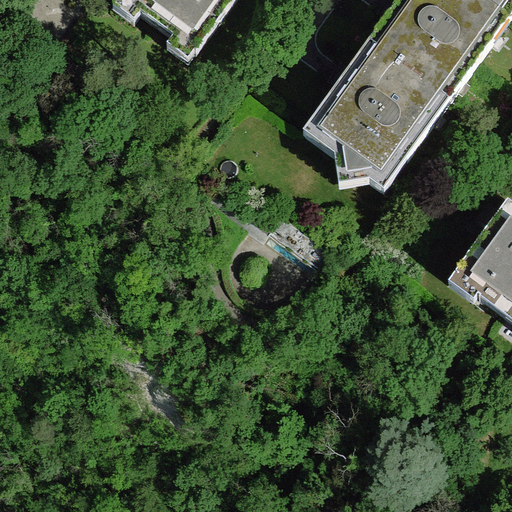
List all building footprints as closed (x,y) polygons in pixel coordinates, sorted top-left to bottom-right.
[(239,0),(121,0),(120,3),(197,59),(239,0)] [(480,66),(511,24),(477,0),(404,0),(370,47),(451,105),(480,66)] [(511,0),(477,0),(511,24),(511,21),(511,0)] [(451,105),(370,47),(306,137),(335,160),(340,190),(370,184),(386,196),(451,105)] [(511,208),(509,206),(452,282),(511,326),(511,208)]
